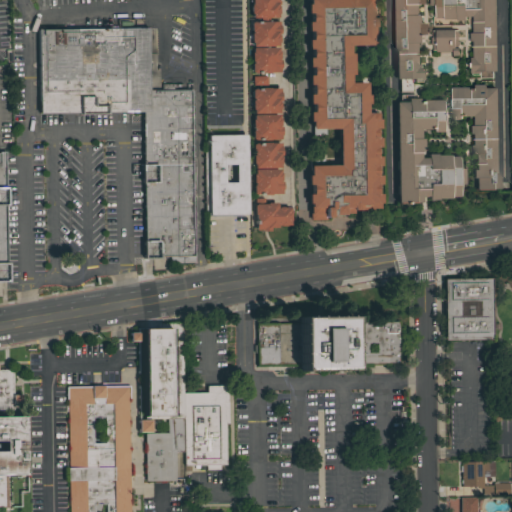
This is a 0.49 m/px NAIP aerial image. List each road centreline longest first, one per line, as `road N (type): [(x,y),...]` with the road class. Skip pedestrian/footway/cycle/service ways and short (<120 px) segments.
road 1 (residential): [(425,253),(429,511)]
road 2 (secondary): [(376,261),(241,285)]
